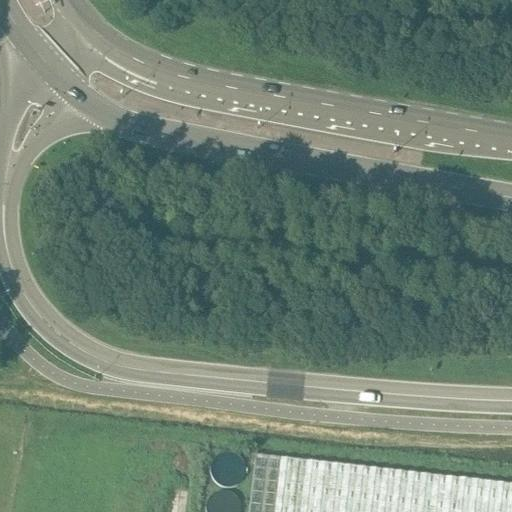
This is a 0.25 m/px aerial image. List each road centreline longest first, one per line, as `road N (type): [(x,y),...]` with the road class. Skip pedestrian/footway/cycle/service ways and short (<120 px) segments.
road 1 (secondary): [(511,404),(156,376),(96,359),(48,329),(18,286),(3,232),(5,178)]
road 2 (primary): [(75,98),(115,124),(164,140),(511,200)]
road 3 (primary): [(511,137),(208,82),(137,60),(99,34)]
road 4 (secondary): [(40,62),(11,114),(5,178)]
